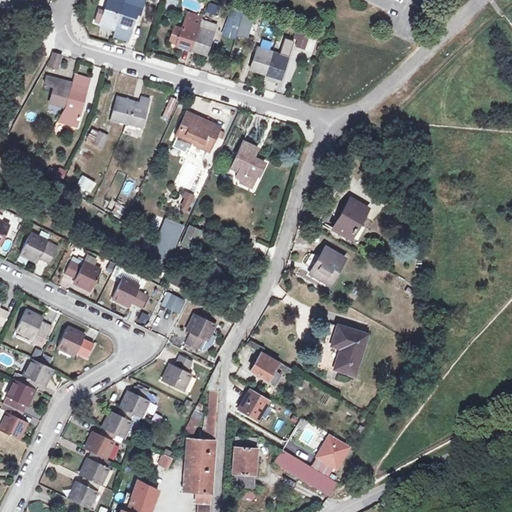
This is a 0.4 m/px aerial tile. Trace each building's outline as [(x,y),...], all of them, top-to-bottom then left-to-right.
[(107,0),(101,21),(117,26),(124,3),(124,0),(107,0)] [(180,0),(166,0),(163,10),(176,14),(180,0)] [(366,0),(387,9),(390,0),(366,0)] [(132,31),(139,7),(124,3),(117,26),(132,31)] [(232,8),(224,33),(235,36),(243,11),(232,8)] [(244,12),(238,33),(247,35),(254,15),(244,12)] [(187,13),(183,23),(181,29),(176,44),(175,45),(191,50),(198,28),(202,18),(187,13)] [(181,29),(174,26),(169,41),(176,44),(181,29)] [(206,56),(214,33),(198,28),(191,50),(206,56)] [(301,32),(297,31),(292,45),(296,46),(301,32)] [(310,35),(301,32),(296,46),(305,50),(310,35)] [(266,75),(273,52),(258,47),(250,70),(266,75)] [(281,80),(289,57),(273,52),(266,75),(281,80)] [(57,68),(61,56),(53,53),(50,66),(57,68)] [(236,64),(230,62),(226,74),(232,76),(236,64)] [(57,121),(77,127),(90,79),(75,75),(72,84),(66,106),(65,108),(57,121)] [(66,106),(72,84),(47,77),(45,84),(54,87),(50,103),(65,108),(66,106)] [(126,124),(133,100),(117,96),(111,119),(126,124)] [(126,124),(142,128),(150,98),(142,96),(140,102),(133,100),(126,124)] [(177,99),(172,97),(165,112),(171,114),(177,99)] [(195,116),(187,113),(176,136),(193,144),(209,151),(216,136),(222,139),(224,134),(218,131),(218,130),(194,119),(195,116)] [(85,138),(90,143),(98,134),(93,129),(85,138)] [(103,148),(109,136),(100,131),(94,144),(103,148)] [(193,144),(177,137),(172,147),(185,153),(187,149),(190,150),(193,144)] [(258,149),(243,142),(231,168),(238,172),(235,177),(242,180),(241,182),(252,187),(257,175),(259,176),(265,164),(253,158),(258,149)] [(20,160),(24,154),(16,150),(12,155),(20,160)] [(30,166),(34,160),(24,154),(20,160),(30,166)] [(0,172),(9,169),(3,155),(0,156),(0,172)] [(41,170),(45,163),(39,160),(35,166),(41,170)] [(83,175),(78,186),(85,190),(91,179),(83,175)] [(85,209),(88,202),(78,199),(75,206),(85,209)] [(350,199),(333,229),(349,238),(357,223),(360,225),(369,209),(350,199)] [(190,202),(185,200),(182,206),(183,207),(182,210),(186,212),(190,202)] [(116,205),(114,215),(123,217),(125,207),(116,205)] [(0,246),(0,247),(10,227),(0,221),(0,246)] [(181,245),(191,249),(199,231),(190,227),(181,245)] [(215,229),(208,227),(206,234),(213,236),(215,229)] [(191,249),(193,250),(201,232),(199,231),(191,249)] [(57,251),(57,247),(30,234),(20,253),(38,262),(39,259),(50,264),(57,251)] [(167,247),(171,238),(161,234),(157,242),(167,247)] [(163,257),(167,247),(157,242),(153,253),(163,257)] [(311,274),(329,284),(344,258),(326,248),(311,274)] [(82,266),(84,262),(73,257),(71,260),(82,266)] [(101,271),(84,262),(82,266),(71,260),(65,274),(76,279),(74,282),(91,291),(101,271)] [(176,275),(182,278),(189,265),(183,262),(176,275)] [(140,286),(122,278),(113,298),(130,306),(132,303),(142,309),(149,295),(138,290),(140,286)] [(165,292),(161,307),(180,313),(185,298),(165,292)] [(0,304),(0,303),(0,328),(1,329),(9,312),(0,307),(0,304)] [(43,319),(26,310),(16,330),(33,338),(32,341),(43,346),(52,327),(41,322),(43,319)] [(211,334),(216,324),(196,314),(188,331),(191,333),(186,344),(199,350),(200,348),(204,339),(207,341),(211,334)] [(335,369),(354,375),(367,335),(338,326),(332,346),(341,349),(335,369)] [(85,335),(67,327),(58,347),(75,355),(77,352),(87,357),(94,344),(83,339),(85,335)] [(217,336),(211,334),(207,341),(204,339),(200,348),(204,351),(213,344),(217,336)] [(290,372),(292,369),(262,352),(251,370),(268,380),(275,384),(281,375),(274,371),(277,365),(290,372)] [(193,362),(180,355),(174,366),(171,364),(163,382),(183,391),(191,374),(188,372),(193,362)] [(44,386),(52,369),(39,362),(32,359),(21,383),(35,389),(38,383),(44,386)] [(209,511),(220,361),(214,374),(206,390),(210,390),(207,430),(202,430),(201,442),(188,441),(185,489),(197,489),(196,500),(198,500),(197,511),(209,511)] [(22,362),(19,373),(24,374),(27,363),(22,362)] [(24,413),(35,389),(21,383),(15,380),(4,403),(24,413)] [(154,403),(157,396),(149,393),(135,386),(132,392),(129,391),(121,408),(141,418),(149,400),(154,403)] [(249,390),(238,409),(257,421),(269,401),(249,390)] [(21,419),(24,413),(4,403),(1,410),(7,412),(0,426),(0,430),(18,439),(27,422),(21,419)] [(199,413),(203,406),(199,404),(193,417),(186,431),(192,434),(198,420),(201,414),(199,413)] [(133,433),(141,418),(121,408),(118,415),(111,412),(103,429),(116,435),(123,438),(127,430),(133,433)] [(105,458),(116,435),(103,429),(100,435),(93,432),(85,449),(92,452),(105,458)] [(330,434),(317,456),(337,468),(350,446),(330,434)] [(254,475),(257,438),(235,436),(232,473),(254,475)] [(171,459),(174,453),(166,449),(163,455),(171,459)] [(101,485),(112,462),(105,458),(92,452),(81,475),(84,477),(101,485)] [(329,496),(336,482),(286,452),(278,465),(329,496)] [(172,459),(171,459),(163,455),(158,464),(168,468),(172,459)] [(253,487),(254,475),(232,473),(231,486),(253,487)] [(89,508),(101,485),(84,477),(81,483),(77,482),(69,499),(89,508)] [(120,511),(150,511),(157,491),(137,480),(132,494),(127,509),(125,511),(121,511),(120,511)] [(241,498),(254,500),(255,491),(242,489),(241,498)] [(123,504),(127,509),(132,494),(127,492),(123,504)]
